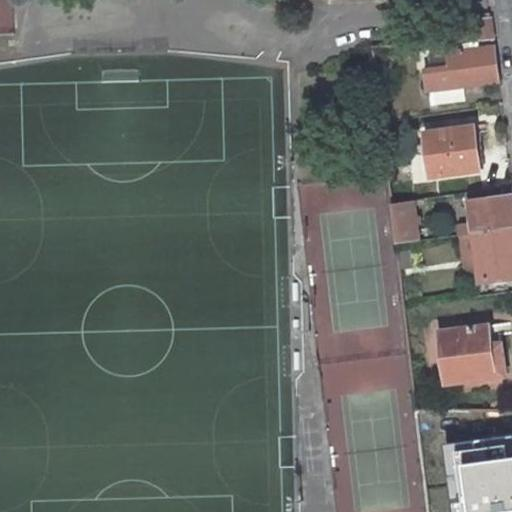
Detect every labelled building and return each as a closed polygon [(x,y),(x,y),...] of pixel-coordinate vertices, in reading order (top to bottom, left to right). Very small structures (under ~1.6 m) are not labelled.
[(453,41),(494,39),(492,18),(451,21),(453,41)] [(426,36),(426,43),(441,42),(441,35),(426,36)] [(463,87),(500,82),(495,46),(451,52),(453,66),(432,69),(428,70),(431,91),(433,90),(463,87)] [(432,69),(453,66),(451,52),(430,55),(432,69)] [(465,101),(463,87),(433,90),(435,105),(465,101)] [(426,132),(432,176),(480,169),(474,125),(426,132)] [(463,224),(465,234),(476,233),(511,228),(511,195),(471,201),(474,223),(463,224)] [(418,234),(414,199),(392,202),(397,243),(425,239),(424,233),(418,234)] [(511,275),(511,228),(476,233),(482,280),(511,275)] [(492,334),(490,324),(441,331),(448,382),(507,374),(501,332),(492,334)] [(511,505),(511,455),(463,460),(468,510),(511,505)]
